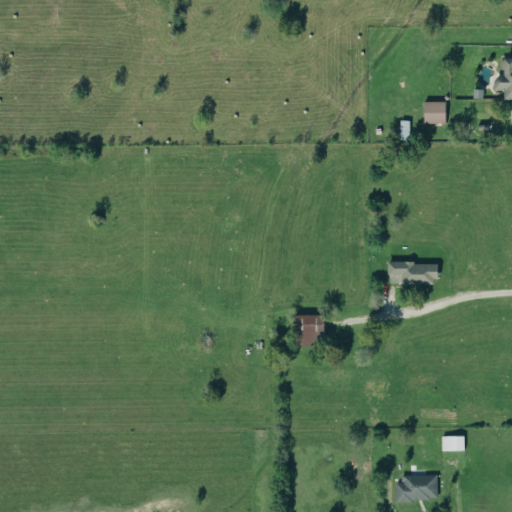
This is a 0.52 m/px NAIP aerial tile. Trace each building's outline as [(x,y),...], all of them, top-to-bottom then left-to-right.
[(511,102),(511,59),(505,59),(505,77),(499,77),(499,92),(509,92),(509,102),(511,102)] [(449,102),(427,102),(428,124),(450,124),(449,102)] [(391,264),(391,284),(403,283),(404,286),(440,285),(440,263),(391,264)] [(322,344),(322,335),(328,335),(328,316),(300,316),(300,345),(322,344)] [(467,437),(445,437),(445,452),(467,452),(467,437)] [(404,476),(404,483),(398,483),(399,502),(440,501),(440,476),(404,476)]
